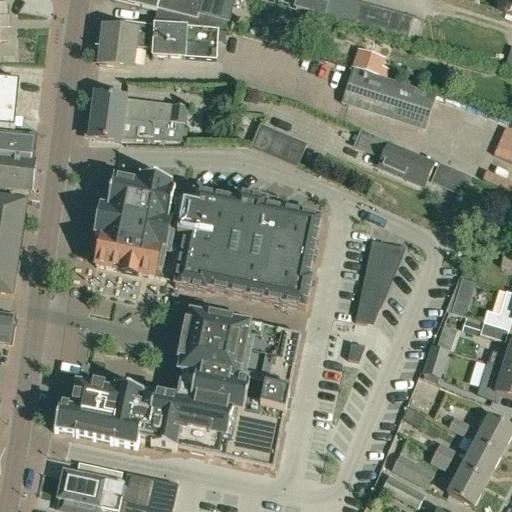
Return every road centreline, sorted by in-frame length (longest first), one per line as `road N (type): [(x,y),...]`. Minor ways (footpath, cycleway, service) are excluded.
road 1 (unknown): [(72,70),(257,75),(477,156)]
road 2 (secondary): [(44,281),(81,0)]
road 3 (residential): [(44,281),(319,325)]
road 4 (residential): [(179,475),(18,443)]
road 5 (secondary): [(18,443),(44,281)]
